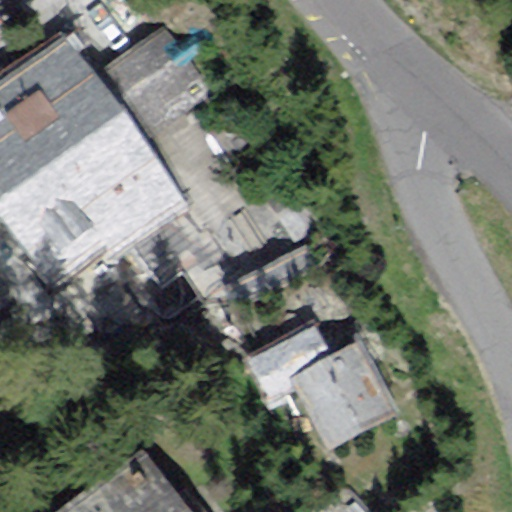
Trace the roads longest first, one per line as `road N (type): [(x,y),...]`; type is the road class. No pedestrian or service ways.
road 1 (residential): [(511,407),(492,343),(405,182),(422,103)]
road 2 (tertiary): [(338,0),(422,103)]
road 3 (tertiary): [(422,103),(511,193)]
